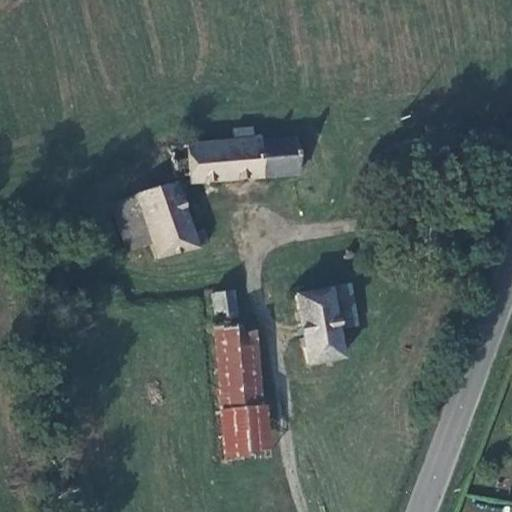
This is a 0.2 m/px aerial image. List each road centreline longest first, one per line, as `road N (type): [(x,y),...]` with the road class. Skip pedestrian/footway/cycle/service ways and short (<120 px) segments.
road 1 (track): [(511,203),(240,263)]
road 2 (tertiary): [(511,257),(415,511)]
road 3 (track): [(301,511),(240,263)]
